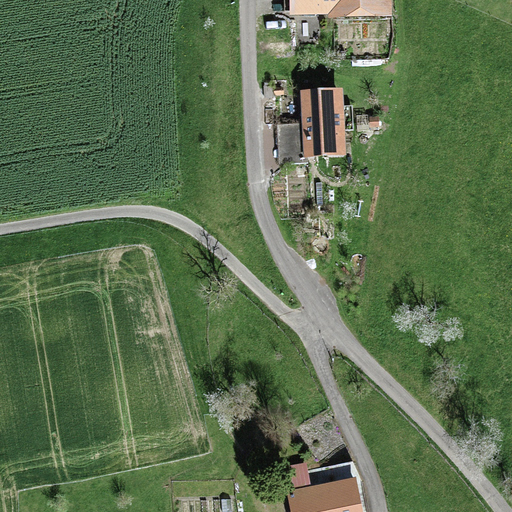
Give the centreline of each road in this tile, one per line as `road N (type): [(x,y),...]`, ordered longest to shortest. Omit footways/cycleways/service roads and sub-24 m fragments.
road 1 (track): [(0,229),(120,211),(164,214),(210,242),(313,338)]
road 2 (unclassified): [(246,0),(256,180),(276,241),(326,318)]
road 3 (residential): [(326,318),(499,511)]
road 4 (residential): [(326,318),(313,338),(314,358),(365,466),(376,511)]
